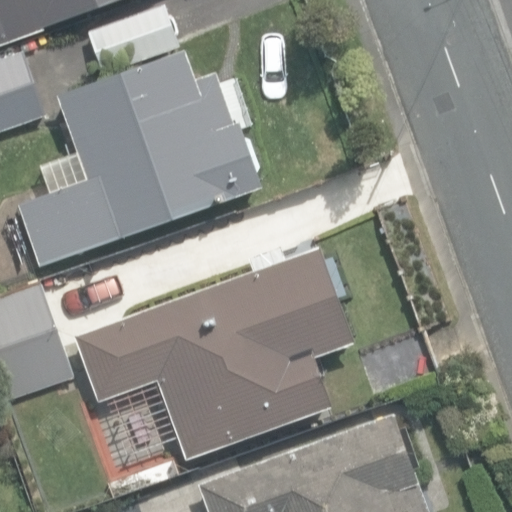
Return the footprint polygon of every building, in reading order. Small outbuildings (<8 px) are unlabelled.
[(0,0),(0,44),(124,0),(0,0)] [(87,31),(102,74),(182,48),(168,5),(87,31)] [(16,201),(39,265),(262,185),(238,120),(235,121),(217,69),(194,77),(185,53),(184,50),(177,53),(58,95),(87,176),(16,201)] [(0,131),(47,115),(25,53),(0,62),(0,131)] [(159,380),(187,459),(333,408),(315,357),(356,343),(340,296),(347,294),(334,256),(326,258),(322,246),(285,259),(281,247),(251,257),(255,268),(75,331),(99,401),(159,380)] [(0,292),(0,403),(74,376),(38,279),(0,292)] [(428,329),(359,355),(372,391),(442,365),(428,329)] [(427,511),(416,482),(420,481),(394,410),(199,481),(210,511),(427,511)]
